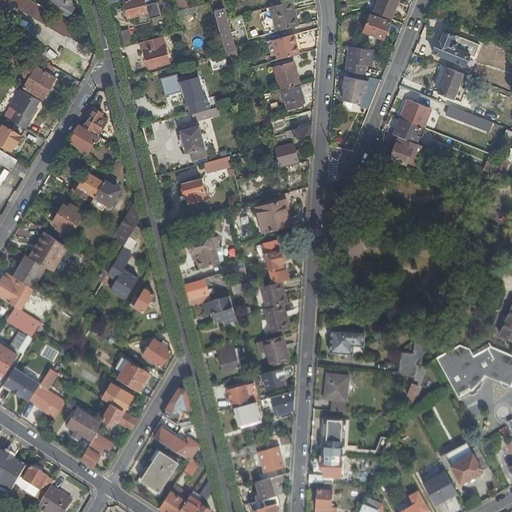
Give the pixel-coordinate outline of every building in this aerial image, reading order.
[(6,0),(70,38),(76,28),(29,0),(6,0)] [(57,0),(54,6),(70,16),(75,8),(65,2),(64,0),(57,0)] [(155,2),(154,0),(131,0),(125,2),(129,18),(133,16),(136,26),(151,22),(150,19),(161,16),(158,1),(155,2)] [(177,0),(180,9),(190,7),(188,0),(177,0)] [(270,8),(276,33),(299,26),(293,1),(270,8)] [(432,8),(429,16),(442,22),(446,13),(432,8)] [(219,10),(215,11),(226,53),(232,52),(236,51),(232,36),(231,33),(225,9),(219,10)] [(371,34),(375,36),(384,40),(391,23),(372,15),(365,32),(371,34)] [(464,40),(456,36),(445,32),(441,42),(438,41),(433,53),(456,62),(464,40)] [(456,36),(464,40),(456,62),(466,66),(470,55),(476,58),(481,46),(461,37),(461,36),(461,35),(460,35),(460,34),(459,34),(457,34),(457,35),(456,36)] [(299,55),(294,35),(290,36),(275,40),(273,41),(278,61),(299,55)] [(146,51),(151,68),(170,63),(166,46),(159,48),(158,45),(152,46),(152,49),(146,51)] [(349,72),(365,75),(367,58),(373,59),(374,50),(350,47),(349,72)] [(233,58),(232,52),(226,53),(223,54),(225,61),(233,58)] [(223,54),(211,58),(214,70),(227,66),(226,62),(225,61),(223,54)] [(54,68),(41,60),(25,88),(47,101),(59,80),(50,75),(54,68)] [(275,68),(281,91),(284,90),(300,86),(301,86),(295,63),(275,68)] [(464,74),(449,68),(439,93),(455,99),(457,93),(461,94),(463,88),(459,86),(464,74)] [(162,77),(165,94),(183,92),(180,74),(162,77)] [(193,113),(210,109),(207,97),(206,98),(199,77),(182,82),(188,102),(185,103),(189,114),(193,113)] [(367,92),(369,82),(347,77),(344,88),(347,88),(344,101),(362,105),(365,92),(367,92)] [(300,86),(284,90),(289,110),(300,107),(299,102),(303,101),(300,86)] [(36,109),(40,101),(21,90),(11,107),(17,111),(11,120),(27,129),(38,110),(36,109)] [(408,100),(401,118),(424,128),(432,109),(408,100)] [(487,130),(491,122),(474,115),(463,110),(450,105),(436,100),(432,108),(487,130)] [(466,103),(463,110),(474,115),(477,107),(466,103)] [(217,113),(216,108),(210,109),(193,113),(195,119),(217,113)] [(95,109),(84,127),(98,136),(106,122),(100,119),(102,117),(103,114),(95,109)] [(397,129),(394,135),(400,137),(416,143),(417,144),(420,136),(417,136),(421,128),(404,121),(400,130),(397,129)] [(0,123),(0,147),(2,145),(12,151),(16,145),(17,145),(26,130),(15,123),(11,130),(0,123)] [(84,127),(80,125),(70,142),(80,148),(79,150),(87,156),(95,143),(100,146),(104,139),(98,136),(84,127)] [(287,132),(289,141),(312,134),(312,125),(287,132)] [(202,134),(200,126),(180,131),(187,154),(191,153),(193,161),(206,157),(204,149),(206,148),(204,141),(205,140),(203,134),(202,134)] [(413,149),(416,143),(400,137),(391,157),(407,164),(411,154),(412,151),(415,152),(416,150),(413,149)] [(299,162),(294,143),(277,148),(281,166),(299,162)] [(0,163),(25,178),(30,168),(0,149),(0,163)] [(483,170),(498,176),(499,174),(504,160),(489,154),(483,170)] [(231,156),(204,163),(207,174),(233,167),(231,156)] [(390,162),(382,159),(379,166),(388,170),(390,162)] [(499,174),(503,176),(509,161),(504,160),(499,174)] [(273,193),(287,190),(286,184),(283,176),(282,170),(267,174),(273,193)] [(76,183),(72,190),(85,200),(89,193),(96,197),(105,181),(89,172),(81,185),(76,183)] [(265,190),(261,175),(247,179),(249,187),(242,189),(244,199),(253,197),(253,194),(265,190)] [(95,197),(110,206),(111,207),(122,189),(106,180),(105,181),(96,197),(95,197)] [(206,195),(202,180),(183,185),(186,196),(187,196),(189,203),(210,198),(209,194),(206,195)] [(91,204),(105,213),(110,206),(95,197),(91,204)] [(293,225),(286,200),(257,207),(264,233),(293,225)] [(83,209),(87,211),(91,204),(88,201),(83,209)] [(129,239),(142,218),(137,201),(115,237),(126,244),(129,239)] [(65,205),(60,213),(79,225),(84,216),(80,214),(82,210),(72,204),(69,207),(65,205)] [(79,225),(60,213),(55,221),(60,225),(58,228),(67,234),(70,230),(74,233),(79,225)] [(137,226),(129,239),(133,241),(141,228),(137,226)] [(47,233),(32,258),(48,267),(53,271),(67,247),(66,246),(47,233)] [(126,244),(118,257),(119,258),(109,275),(118,280),(124,270),(128,263),(125,262),(131,252),(128,251),(133,241),(129,239),(126,244)] [(268,257),(275,284),(279,283),(283,282),(290,280),(287,268),(286,268),(284,262),(285,262),(284,259),(286,258),(285,252),(283,253),(279,241),(257,247),(260,259),(268,257)] [(210,247),(207,248),(206,246),(195,249),(200,269),(219,263),(216,251),(212,252),(210,247)] [(14,276),(34,288),(35,289),(48,267),(32,258),(27,255),(14,276)] [(103,271),(108,274),(116,261),(111,258),(103,271)] [(82,269),(102,283),(108,274),(103,271),(87,260),(82,269)] [(138,279),(124,270),(118,280),(112,290),(126,300),(138,279)] [(244,281),(241,271),(235,272),(238,282),(244,281)] [(0,297),(15,307),(21,310),(34,288),(14,276),(8,273),(5,277),(4,276),(0,282),(0,297)] [(205,279),(185,284),(191,306),(203,304),(211,302),(205,279)] [(283,282),(275,284),(260,288),(266,309),(285,304),(289,303),(283,282)] [(144,312),(155,294),(146,289),(140,299),(136,296),(131,304),(144,312)] [(211,302),(203,304),(206,315),(212,313),(215,323),(223,321),(224,324),(236,321),(230,297),(211,302)] [(338,315),(355,316),(356,304),(339,303),(338,315)] [(285,304),(266,309),(264,309),(270,333),(291,327),(285,304)] [(15,307),(6,321),(12,324),(21,310),(15,307)] [(511,309),(501,335),(511,339),(511,355),(509,354),(492,347),(492,346),(482,352),(505,360),(511,373),(511,309)] [(40,321),(22,311),(14,324),(31,334),(40,321)] [(366,332),(331,329),(329,352),(351,355),(352,347),(363,349),(366,332)] [(20,351),(27,354),(34,337),(27,335),(20,351)] [(264,341),(271,364),(287,360),(283,345),(285,344),(283,336),(264,341)] [(162,367),(173,350),(155,339),(144,355),(162,367)] [(425,351),(429,341),(417,340),(415,355),(403,353),(401,375),(415,377),(420,365),(423,357),(425,351)] [(267,365),(271,364),(264,341),(261,342),(267,365)] [(234,342),(218,347),(224,372),(240,367),(235,349),(234,342)] [(0,373),(4,376),(18,355),(0,343),(0,373)] [(478,350),(482,352),(492,346),(490,343),(478,350)] [(511,386),(511,388),(511,373),(505,360),(482,352),(474,357),(472,354),(470,349),(460,346),(436,359),(460,400),(470,394),(471,391),(475,388),(478,389),(480,388),(481,389),(486,377),(499,382),(500,380),(511,384),(511,386)] [(122,372),(118,379),(139,391),(149,374),(123,357),(116,368),(122,372)] [(406,399),(411,408),(427,368),(420,365),(415,377),(406,399)] [(15,368),(5,384),(13,390),(12,391),(21,396),(22,395),(30,401),(31,399),(41,384),(15,367),(15,368)] [(51,368),(41,384),(31,399),(37,403),(36,404),(57,418),(67,402),(48,389),(59,373),(56,371),(51,368)] [(350,376),(329,374),(326,398),(347,400),(350,376)] [(267,399),(287,393),(283,377),(270,381),(272,389),(264,391),(267,399)] [(112,404),(125,412),(134,396),(113,384),(104,399),(112,404)] [(232,389),(237,407),(251,403),(246,385),(240,387),(232,389)] [(169,406),(164,415),(179,424),(182,409),(194,411),(188,389),(180,388),(169,406)] [(294,410),(295,391),(287,393),(267,399),(262,400),(263,405),(272,402),(276,415),(294,410)] [(251,403),(237,407),(241,424),(261,418),(256,401),(251,403)] [(333,411),(345,412),(346,403),(334,402),(333,411)] [(132,429),(138,419),(125,412),(112,404),(105,418),(100,427),(104,429),(108,421),(113,425),(116,419),(132,429)] [(77,430),(83,434),(90,439),(96,429),(97,430),(102,423),(79,409),(71,423),(69,422),(67,424),(77,430)] [(262,422),(261,418),(241,424),(242,428),(262,422)] [(340,456),(342,456),(345,420),(328,419),(326,441),(324,441),(324,454),(340,456)] [(46,422),(40,431),(46,434),(51,426),(46,422)] [(163,426),(156,437),(192,461),(194,457),(201,445),(194,440),(191,445),(163,426)] [(80,439),(83,434),(77,430),(74,435),(80,439)] [(113,442),(98,432),(82,458),(95,466),(106,448),(109,449),(113,442)] [(292,443),(293,436),(281,438),(283,446),(287,445),(292,443)] [(382,459),(390,439),(383,436),(378,445),(374,443),(368,458),(382,459)] [(246,447),(248,455),(268,450),(270,449),(267,441),(246,447)] [(483,470),(489,467),(483,456),(478,447),(478,446),(471,450),(467,443),(450,452),(456,464),(453,466),(461,483),(483,472),(483,470)] [(282,455),(279,447),(270,449),(268,450),(269,451),(261,453),(265,470),(272,468),(272,470),(285,466),(282,455)] [(153,459),(155,461),(142,483),(159,494),(180,463),(159,449),(153,459)] [(0,450),(0,483),(13,491),(16,485),(27,467),(0,450)] [(448,468),(453,466),(456,464),(450,452),(441,456),(448,468)] [(340,456),(324,454),(322,470),(328,470),(328,473),(341,474),(342,462),(339,462),(340,456)] [(194,457),(192,461),(185,470),(193,476),(202,462),(194,457)] [(28,465),(27,467),(16,485),(42,501),(51,487),(54,481),(28,465)] [(262,480),(279,476),(278,471),(272,472),(271,472),(260,475),(262,480)] [(445,472),(423,484),(436,507),(458,495),(445,472)] [(290,478),(290,473),(279,476),(262,480),(261,480),(265,493),(266,498),(277,495),(276,493),(273,493),(272,488),(274,488),(273,484),(276,483),(276,482),(290,478)] [(310,475),(309,482),(323,483),(323,476),(310,475)] [(180,511),(199,511),(204,505),(215,489),(212,479),(202,495),(204,496),(200,501),(192,495),(188,501),(180,511)] [(331,508),(333,483),(326,483),(325,490),(318,489),(316,511),(338,511),(339,508),(331,508)] [(65,511),(72,500),(51,487),(42,501),(38,509),(42,511),(65,511)] [(202,495),(195,490),(192,495),(200,501),(204,496),(202,495)] [(172,491),(161,508),(167,511),(180,511),(188,501),(184,498),(185,496),(181,493),(180,496),(172,491)] [(259,500),(253,502),(255,511),(279,511),(277,503),(280,503),(277,495),(266,498),(259,500)] [(373,508),(378,510),(380,504),(366,498),(363,504),(373,508)] [(430,511),(425,502),(417,507),(415,504),(400,511),(430,511)]
